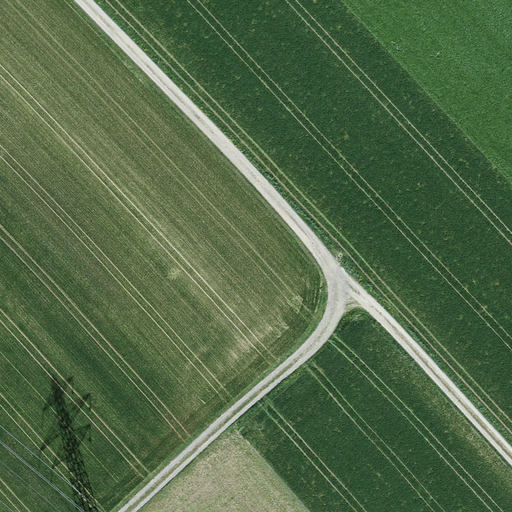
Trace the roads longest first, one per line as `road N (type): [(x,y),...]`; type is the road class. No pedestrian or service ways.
road 1 (track): [(126,511),(315,341),(332,314),(338,273),(87,0)]
road 2 (unclassified): [(338,273),(511,458)]
